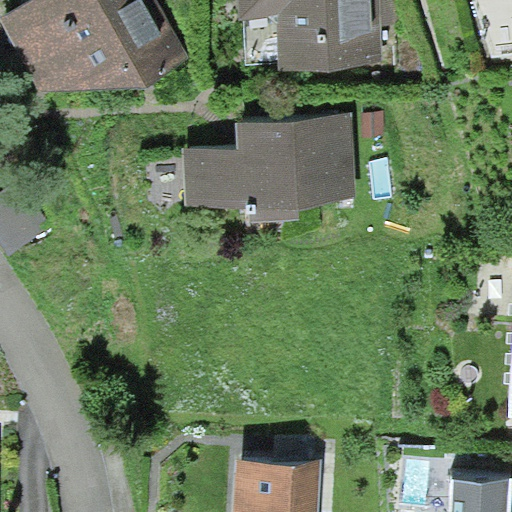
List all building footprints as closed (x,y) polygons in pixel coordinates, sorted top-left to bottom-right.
[(40,0),(10,14),(46,89),(157,88),(185,64),(150,0),(40,0)] [(382,0),(246,0),(247,19),(277,17),(280,73),(386,68),(382,0)] [(380,115),(360,116),(360,137),(381,136),(380,115)] [(246,148),(188,150),(191,206),(359,199),(356,116),(245,120),(246,148)] [(16,183),(0,191),(0,244),(3,250),(46,234),(16,183)] [(322,511),(326,464),(242,458),(237,511),(322,511)] [(511,511),(511,474),(447,473),(446,511),(511,511)]
